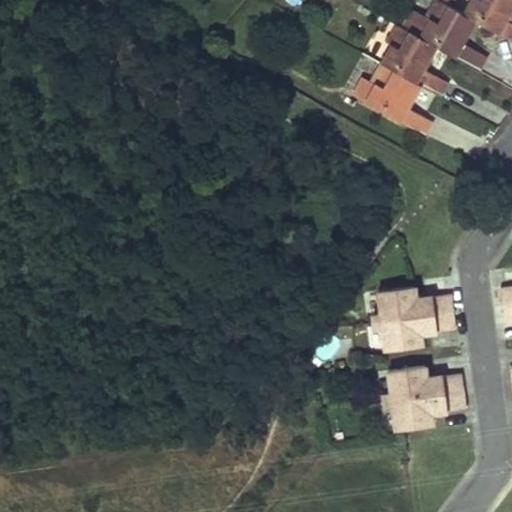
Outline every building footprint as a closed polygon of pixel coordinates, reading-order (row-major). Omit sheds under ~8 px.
[(429,19),(419,37),(437,47),(480,71),(487,57),(463,44),(476,21),(463,14),(438,0),(434,0),(425,17),(429,19)] [(511,0),(470,0),(463,14),(476,21),(511,40),(511,22),(507,20),(511,11),(511,0)] [(390,45),(380,62),(422,86),(441,96),(448,83),(425,69),(437,47),(419,37),(396,24),(386,42),(390,45)] [(422,86),(380,62),(369,80),(374,83),(364,101),(426,135),(433,121),(409,108),(422,86)] [(414,285),(378,290),(385,350),(422,345),(420,333),(455,328),(450,293),(415,298),(414,285)] [(511,285),(500,287),(504,322),(511,320),(511,285)] [(424,365),(388,369),(395,429),(432,424),(430,412),(465,407),(461,372),(426,377),(424,365)]
